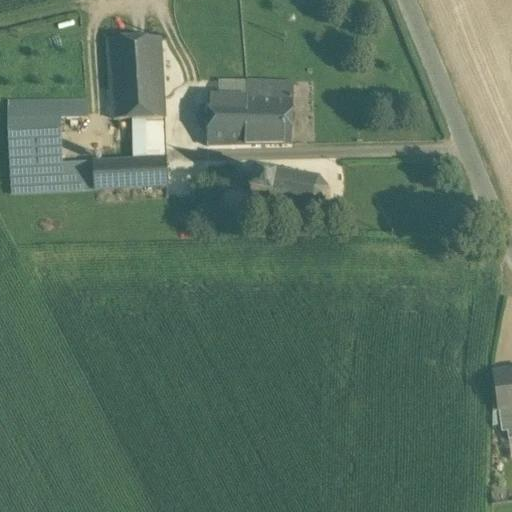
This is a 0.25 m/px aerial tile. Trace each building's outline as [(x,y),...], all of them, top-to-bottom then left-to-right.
[(160,40),(108,40),(113,121),(133,121),(141,120),(143,161),(166,159),(160,40)] [(293,84),(246,82),(246,98),(208,97),(207,147),(291,146),(293,84)] [(87,101),(8,102),(13,196),(93,192),(92,163),(60,165),(57,120),(87,120),(87,101)] [(141,120),(133,121),(135,161),(143,161),(141,120)] [(135,161),(92,163),(93,192),(167,188),(166,159),(143,161),(135,161)] [(306,174),(302,174),(302,177),(292,175),(292,172),(289,172),(289,175),(277,172),(275,169),(273,171),(274,174),(273,176),(253,172),(249,194),(269,198),(268,201),(266,204),(269,206),(270,203),(283,205),(282,209),(286,209),(286,206),(296,208),(296,211),(299,212),(299,208),(309,210),(310,213),(313,213),(313,210),(321,205),(324,208),(326,205),(324,203),(326,193),(329,192),(328,190),(325,190),(319,181),(321,178),(318,177),(317,179),(305,177),(306,174)] [(510,369),(494,372),(493,414),(499,413),(499,412),(511,409),(511,394),(510,376),(510,369)] [(511,375),(510,376),(511,394),(511,409),(499,412),(499,413),(502,434),(507,433),(508,442),(511,441),(511,375)]
